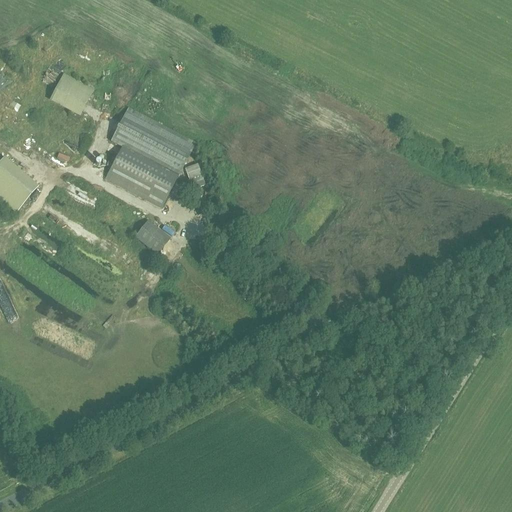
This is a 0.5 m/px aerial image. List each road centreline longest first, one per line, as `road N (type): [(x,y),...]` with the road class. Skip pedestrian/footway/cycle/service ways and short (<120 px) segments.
road 1 (tertiary): [(0,504),(511,229)]
road 2 (unclassified): [(378,511),(511,298)]
